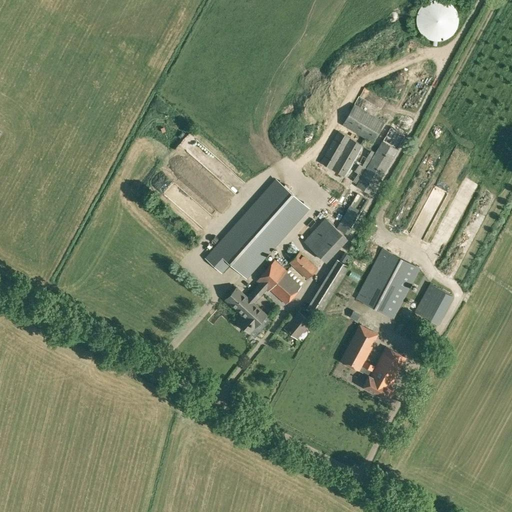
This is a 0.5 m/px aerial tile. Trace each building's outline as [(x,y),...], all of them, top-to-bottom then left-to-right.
[(416,18),(416,19),(416,21),(416,23),(417,25),(417,27),(418,28),(419,30),(420,31),(421,33),(422,34),(424,35),(425,37),(427,38),(428,38),(430,39),(432,40),(433,40),(435,40),(437,40),(439,40),(441,40),(442,40),(444,39),(446,39),(448,38),(449,37),(451,36),(452,34),(453,33),(454,32),(455,30),(456,29),(457,27),(457,25),(458,23),(458,22),(458,20),(458,18),(458,16),(458,14),(457,12),(456,11),(456,9),(455,8),(453,6),(452,5),(451,3),(449,2),(448,1),(446,0),(445,0),(428,0),(427,1),(425,2),(424,3),(422,4),(421,6),(420,7),(419,9),(418,10),(417,12),(417,14),(416,16),(416,18)] [(320,162),(355,183),(373,151),(364,146),(368,140),(373,143),(385,121),(354,104),(342,125),(364,138),(361,144),(339,131),(320,162)] [(357,186),(371,195),(405,136),(391,127),(376,153),(375,152),(357,184),(358,184),(357,186)] [(462,169),(468,148),(456,145),(450,166),(462,169)] [(212,172),(224,162),(218,156),(207,166),(212,172)] [(352,187),(342,181),(343,180),(321,168),(305,199),(338,216),(352,187)] [(199,183),(207,188),(211,182),(202,177),(199,183)] [(276,180),(206,258),(222,272),(230,263),(246,277),(307,207),(276,180)] [(338,228),(349,235),(368,199),(357,193),(338,228)] [(189,213),(199,205),(195,200),(185,208),(189,213)] [(304,242),(324,260),(346,237),(325,218),(304,242)] [(385,223),(392,227),(395,221),(388,218),(385,223)] [(410,236),(412,231),(405,227),(403,232),(410,236)] [(182,256),(192,251),(181,230),(171,235),(182,256)] [(427,241),(423,247),(429,250),(432,245),(427,241)] [(357,298),(393,317),(419,268),(382,249),(357,298)] [(289,262),(307,279),(317,268),(299,251),(289,262)] [(239,323),(249,332),(266,314),(254,303),(266,289),(286,304),(301,286),(285,272),(286,271),(274,259),(256,281),(259,283),(247,297),(236,287),(225,299),(244,317),(239,323)] [(349,267),(337,259),(306,309),(318,316),(349,267)] [(236,285),(239,278),(234,275),(230,282),(236,285)] [(415,311),(436,323),(451,295),(430,283),(415,311)] [(297,336),(302,340),(310,330),(305,326),(308,322),(298,313),(285,329),(295,338),(297,336)] [(386,398),(389,400),(395,389),(391,387),(390,387),(406,357),(386,347),(382,353),(371,348),(372,347),(369,345),(373,338),(375,340),(378,334),(359,325),(340,360),(359,370),(369,376),(363,387),(385,399),(386,398)]
